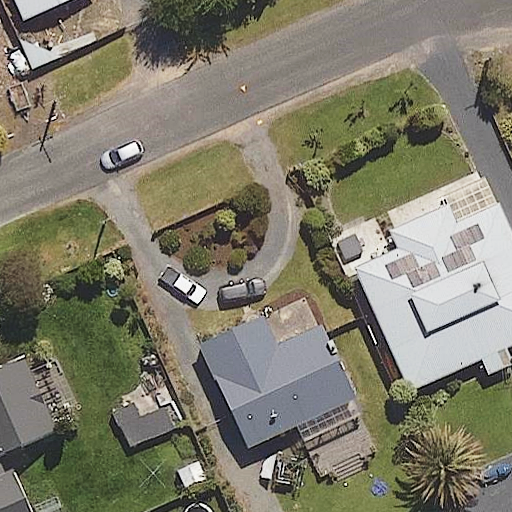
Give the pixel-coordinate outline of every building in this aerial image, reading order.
[(14,0),(22,18),(64,0),(14,0)] [(511,341),(511,237),(483,172),(385,215),(399,247),(355,266),(408,388),(480,356),(487,372),(511,361),(511,359),(505,345),(511,341)] [(246,445),(296,422),(321,478),(376,453),(317,323),(271,344),(258,314),(199,341),(246,445)] [(0,511),(32,511),(8,455),(68,430),(32,346),(0,359),(0,511)] [(183,421),(163,378),(109,403),(130,447),(183,421)]
